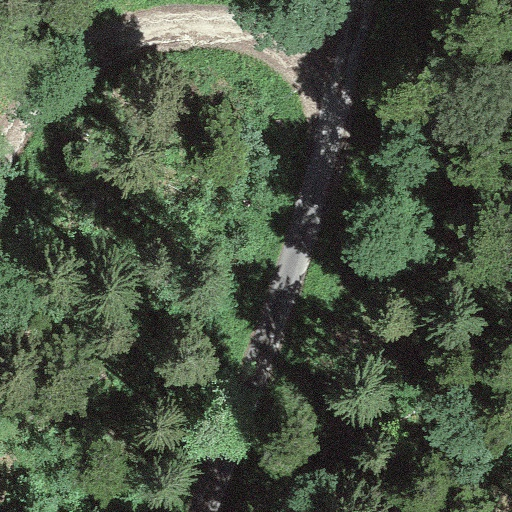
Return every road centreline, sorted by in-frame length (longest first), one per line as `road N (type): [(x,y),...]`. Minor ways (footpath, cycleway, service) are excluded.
road 1 (track): [(367,0),(316,203),(213,511)]
road 2 (track): [(0,210),(32,121),(109,44),(160,33),(228,35),(350,82)]
